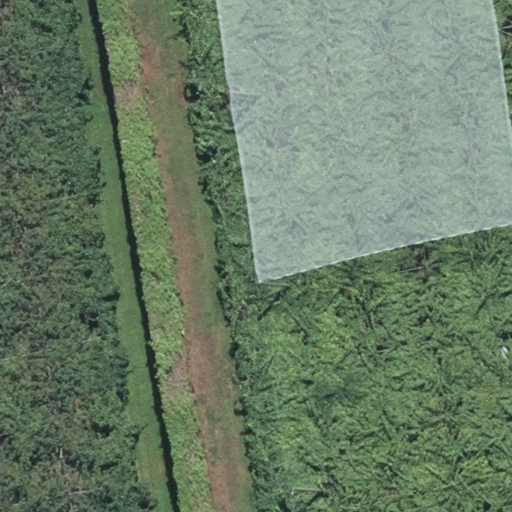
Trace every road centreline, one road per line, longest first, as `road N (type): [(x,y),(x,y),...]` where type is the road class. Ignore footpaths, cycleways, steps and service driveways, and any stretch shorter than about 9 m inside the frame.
road 1 (track): [(114,0),(198,511)]
road 2 (track): [(180,0),(262,511)]
